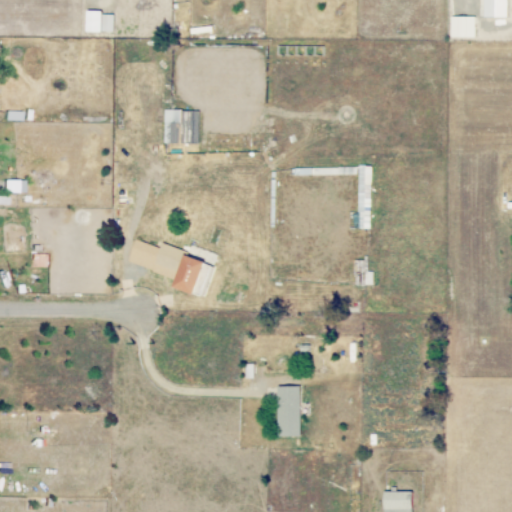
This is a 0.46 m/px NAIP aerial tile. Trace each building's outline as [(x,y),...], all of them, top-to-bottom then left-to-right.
[(511,17),(511,0),(487,0),(487,18),(511,17)] [(114,13),(88,13),(88,32),(113,33),(114,13)] [(475,38),(476,18),(451,17),(451,38),(475,38)] [(164,145),(199,144),(199,111),(164,111),(164,145)] [(357,229),(370,229),(371,166),(359,166),(357,229)] [(187,252),(163,244),(161,249),(136,240),(129,264),(178,280),(187,252)] [(176,287),(203,298),(216,267),(189,256),(176,287)] [(301,387),(278,387),(278,438),(301,438),(301,387)] [(415,492),(386,493),(386,511),(415,511),(415,492)]
